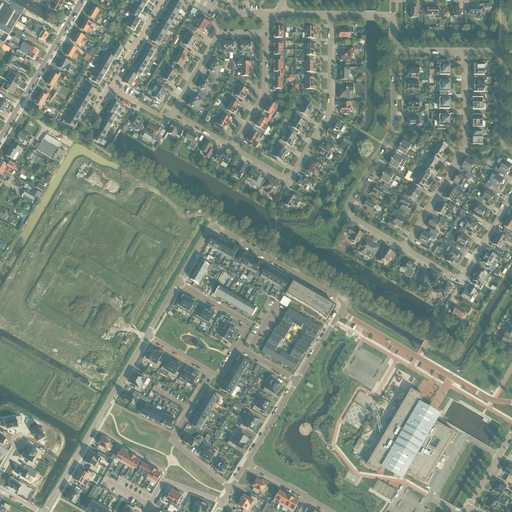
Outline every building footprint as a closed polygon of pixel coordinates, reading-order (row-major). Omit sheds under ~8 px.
[(12,6),(1,0),(0,0),(0,30),(9,36),(25,10),(16,5),(14,3),(12,6)] [(47,12),(27,0),(19,0),(16,5),(25,10),(25,9),(43,19),(47,12)] [(133,3),(137,5),(144,9),(147,4),(141,0),(140,0),(139,3),(135,1),(133,3)] [(185,10),(182,7),(175,3),(172,9),(178,13),(180,9),(184,12),(185,11),(185,10)] [(58,13),(61,7),(55,4),(53,6),(50,4),(48,7),(52,9),(51,10),(58,13)] [(141,14),(144,9),(137,5),(135,8),(132,6),(130,8),(134,10),(141,14)] [(91,12),(100,18),(102,15),(98,13),(100,11),(94,7),(91,12)] [(411,7),(411,18),(418,18),(418,24),(422,24),(422,14),(418,14),(418,7),(411,7)] [(439,12),(439,7),(434,7),(428,7),(428,16),(438,16),(438,19),(442,19),(442,12),(439,12)] [(459,15),(459,7),(453,7),(453,16),(453,18),(453,19),(454,20),(456,21),(458,21),(458,22),(462,22),(462,16),(459,15)] [(484,15),(484,8),(472,7),(472,8),(468,8),(468,15),(478,15),(478,19),(483,19),(483,15),(484,15)] [(182,15),(178,13),(172,9),(168,14),(175,18),(177,15),(181,17),(182,15)] [(128,11),(127,13),(130,15),(131,15),(132,15),(134,17),(138,19),(141,14),(134,10),(133,13),(132,14),(128,11)] [(91,12),(88,17),(94,20),(93,21),(97,23),(99,20),(100,18),(91,12)] [(197,18),(195,21),(198,23),(206,28),(209,23),(202,19),(204,16),(197,12),(195,15),(197,18)] [(179,20),(175,18),(168,14),(165,19),(172,23),(174,20),(178,22),(179,20)] [(127,19),(127,20),(130,23),(131,22),(138,26),(141,20),(138,19),(134,17),(132,21),(128,18),(127,19)] [(176,26),(172,23),(165,19),(162,25),(169,29),(171,25),(175,28),(176,26)] [(97,29),(94,28),(91,26),(92,24),(86,20),(84,25),(93,30),(95,32),(97,29)] [(15,27),(22,31),(25,26),(18,22),(15,27)] [(125,24),(123,26),(128,28),(128,27),(135,31),(138,26),(131,22),(130,23),(128,26),(125,24)] [(203,33),(206,28),(198,23),(196,26),(190,25),(188,28),(194,33),(196,29),(203,33)] [(43,32),(43,31),(45,28),(38,24),(36,27),(41,30),(39,34),(41,35),(39,38),(45,41),(49,35),(43,32)] [(287,24),(285,24),(280,24),(280,27),(274,27),(274,33),(286,33),(287,33),(287,28),(287,24)] [(92,33),(93,30),(84,25),(81,30),(87,33),(88,31),(92,33)] [(173,31),(169,29),(162,25),(159,30),(166,34),(168,31),(172,33),(173,31)] [(309,28),(309,25),(302,25),(302,30),(305,30),(305,33),(316,33),(316,31),(316,28),(309,28)] [(339,31),(339,38),(350,38),(350,37),(351,37),(351,34),(350,34),(350,33),(353,33),(353,27),(346,27),(346,31),(339,31)] [(170,36),(166,34),(159,30),(156,35),(163,40),(165,36),(169,38),(170,36)] [(187,40),(195,45),(195,43),(197,44),(198,41),(197,40),(192,37),(194,34),(188,30),(185,36),(188,37),(187,40)] [(76,38),(85,43),(87,41),(83,39),(85,36),(79,33),(76,38)] [(286,41),(286,33),(274,33),(274,38),(280,38),(280,41),(286,41)] [(316,36),(316,33),(305,33),(305,39),(302,39),(302,42),(309,42),(309,39),(316,39),(316,36)] [(167,42),(163,40),(156,35),(152,42),(155,44),(154,46),(158,48),(159,46),(162,42),(165,44),(167,42)] [(32,47),(14,37),(9,46),(18,51),(20,46),(36,56),(39,51),(32,47)] [(85,44),(85,43),(76,38),(73,42),(79,46),(81,43),(84,45),(85,44)] [(194,46),(195,45),(187,40),(185,43),(182,41),(179,46),(185,49),(187,47),(192,49),(193,50),(195,47),(194,46)] [(286,48),(286,41),(280,41),(280,44),(274,44),(274,50),(283,50),(283,48),(286,48)] [(114,50),(121,54),(124,49),(117,45),(118,45),(114,42),(113,44),(116,47),(114,50)] [(230,53),(230,42),(226,42),(226,43),(224,43),(224,44),(220,44),(220,52),(223,52),(223,54),(226,54),(226,53),(230,53)] [(238,50),(238,44),(235,44),(235,43),(234,43),(234,42),(230,42),(230,53),(233,53),(233,54),(237,54),(237,50),(238,50)] [(247,53),(247,42),(243,42),(243,43),(241,43),(241,44),(238,44),(238,50),(240,50),(240,53),(240,54),(240,55),(241,55),(242,55),(243,55),(244,54),(244,53),(247,53)] [(251,42),(247,42),(247,53),(250,53),(250,54),(250,55),(251,55),(252,55),(253,55),(253,54),(254,54),(254,53),(254,50),(255,50),(255,44),(252,44),(252,43),(251,43),(251,42)] [(309,45),(309,42),(302,42),(302,45),(305,45),(305,50),(316,50),(316,48),(316,45),(309,45)] [(34,60),(36,56),(20,46),(18,51),(16,53),(22,56),(24,54),(27,56),(34,60)] [(69,51),(78,56),(79,54),(76,52),(77,49),(71,46),(69,51)] [(153,55),(156,51),(157,49),(154,46),(152,49),(149,47),(145,53),(152,57),(156,60),(157,58),(153,55)] [(121,54),(114,50),(111,48),(110,48),(108,47),(106,49),(109,50),(107,53),(109,54),(109,55),(111,56),(115,58),(115,59),(118,60),(121,54)] [(354,53),(354,47),(348,47),(348,50),(341,50),(341,52),(340,52),(340,55),(341,55),(341,60),(344,60),(348,60),(351,60),(351,57),(351,53),(354,53)] [(177,58),(185,63),(187,60),(186,59),(188,57),(185,56),(187,53),(181,50),(177,58)] [(279,55),(279,58),(287,58),(287,50),(283,50),(274,50),(274,55),(279,55)] [(316,53),(316,50),(305,50),(305,56),(302,56),(302,59),(309,59),(309,56),(316,56),(316,53)] [(77,58),(78,56),(69,51),(66,55),(72,59),(73,56),(77,58)] [(115,58),(111,56),(109,55),(109,54),(107,53),(105,52),(104,54),(107,56),(106,59),(112,63),(115,59),(115,58)] [(150,61),(152,57),(145,53),(142,59),(149,63),(153,65),(154,63),(150,61)] [(18,72),(19,70),(26,74),(28,70),(16,63),(17,59),(12,56),(7,65),(12,68),(18,72)] [(112,63),(106,59),(102,57),(101,59),(104,61),(102,64),(109,69),(112,63)] [(184,66),(185,63),(177,58),(172,66),(177,69),(180,66),(182,67),(183,65),(184,66)] [(287,58),(279,58),(279,61),(274,61),(274,67),(286,67),(287,67),(287,61),(287,58)] [(61,63),(70,69),(72,66),(68,64),(70,62),(64,59),(61,63)] [(147,66),(149,63),(142,59),(139,64),(146,68),(150,70),(151,68),(147,66)] [(212,63),(210,66),(220,71),(221,69),(222,69),(223,68),(224,68),(224,67),(224,66),(223,66),(223,65),(224,64),(227,65),(228,63),(225,63),(219,59),(218,62),(217,61),(216,63),(214,62),(213,63),(212,63)] [(309,62),(309,59),(302,59),(299,59),(299,62),(302,62),(305,62),(305,67),(316,67),(316,65),(316,62),(309,62)] [(450,70),(450,64),(446,64),(446,61),(444,61),(438,61),(437,61),(437,70),(450,70)] [(487,63),(487,61),(480,61),(480,64),(474,64),(474,65),(473,66),(473,68),(474,69),(474,70),(485,70),(485,65),(487,63)] [(97,64),(95,68),(99,70),(106,74),(109,69),(102,64),(99,62),(97,64)] [(422,69),(422,62),(416,62),(416,65),(412,65),(412,67),(408,67),(408,73),(411,73),(411,78),(417,78),(417,73),(419,73),(419,69),(422,69)] [(69,71),(70,69),(61,63),(58,68),(64,72),(66,69),(69,71)] [(238,68),(241,68),(241,71),(251,71),(251,69),(252,69),(252,66),(250,66),(251,63),(243,63),(239,63),(238,63),(238,68)] [(144,71),(146,68),(139,64),(136,69),(143,73),(147,75),(148,74),(144,71)] [(166,74),(175,79),(176,77),(177,78),(178,75),(172,71),(173,69),(167,65),(165,69),(167,72),(166,74)] [(218,75),(220,71),(210,66),(208,69),(209,70),(208,71),(210,72),(210,74),(209,77),(215,80),(216,78),(217,78),(219,75),(218,75)] [(286,75),(286,67),(274,67),(274,72),(279,72),(279,75),(286,75)] [(316,70),(316,67),(305,67),(305,73),(299,73),(299,76),(302,76),(309,76),(309,73),(316,73),(316,70)] [(106,74),(99,70),(95,68),(94,70),(98,72),(96,75),(103,79),(106,74)] [(141,77),(143,73),(136,69),(133,74),(138,77),(140,78),(140,79),(144,81),(144,80),(145,79),(141,77)] [(349,80),(349,70),(340,70),(340,80),(349,80)] [(450,75),(450,70),(437,70),(437,75),(438,75),(438,78),(446,78),(446,75),(450,75)] [(485,75),(485,70),(474,70),(474,71),(473,71),(473,74),(474,74),(474,75),(480,75),(480,78),(487,78),(490,78),(490,76),(487,76),(485,75)] [(251,74),(251,71),(241,71),(241,72),(239,72),(238,72),(238,73),(238,75),(238,77),(236,79),(240,81),(240,82),(245,85),(247,83),(246,82),(247,81),(247,77),(252,77),(252,74),(251,74)] [(10,75),(7,80),(10,82),(17,86),(20,81),(17,79),(17,78),(18,76),(12,72),(10,75)] [(133,74),(131,72),(127,78),(134,82),(138,85),(139,83),(135,81),(138,77),(133,74)] [(166,74),(163,72),(161,76),(159,80),(164,83),(166,81),(171,84),(172,84),(174,82),(173,82),(175,79),(166,74)] [(50,79),(56,83),(60,77),(61,74),(58,73),(57,75),(54,73),(50,79)] [(92,73),(91,75),(93,76),(95,77),(93,81),(92,81),(99,86),(103,79),(96,75),(92,73)] [(279,78),(274,78),(274,84),(283,84),(286,84),(288,84),(288,79),(287,79),(287,75),(286,75),(279,75),(279,78)] [(308,79),(309,76),(302,76),(302,81),(305,81),(305,84),(315,84),(315,82),(316,82),(316,79),(308,79)] [(213,83),(215,80),(209,77),(208,79),(207,79),(206,80),(204,79),(203,80),(202,80),(200,83),(210,89),(211,86),(212,86),(214,83),(213,83)] [(132,86),(134,82),(127,78),(124,83),(131,87),(131,88),(135,90),(136,88),(132,86)] [(446,81),(446,78),(438,78),(438,87),(450,87),(450,81),(446,81)] [(487,80),(487,78),(480,78),(480,81),(474,81),(474,82),(473,83),(473,85),(474,86),(474,87),(485,87),(485,82),(487,80)] [(53,88),(56,83),(50,79),(47,85),(50,86),(49,89),(51,91),(53,88)] [(408,83),(408,89),(419,89),(419,83),(416,83),(416,81),(412,81),(412,83),(408,83)] [(5,83),(2,89),(13,95),(17,89),(16,89),(15,88),(17,86),(10,82),(8,85),(5,83)] [(245,85),(240,82),(239,82),(235,89),(237,91),(246,96),(248,94),(250,91),(243,88),(245,85)] [(156,93),(164,97),(164,96),(165,97),(167,93),(166,93),(166,92),(161,90),(163,86),(157,83),(155,86),(158,88),(156,93)] [(208,92),(210,89),(200,83),(198,86),(199,87),(198,88),(200,90),(199,91),(200,92),(199,94),(204,97),(206,95),(207,96),(209,92),(208,92)] [(283,87),(283,84),(274,84),(274,89),(279,89),(279,93),(286,93),(286,87),(283,87)] [(315,87),(315,84),(305,84),(302,84),(302,88),(302,93),(308,93),(308,90),(316,90),(316,87),(315,87)] [(354,91),(354,85),(347,85),(347,89),(339,89),(339,98),(347,98),(348,95),(349,95),(349,91),(354,91)] [(86,93),(93,97),(96,91),(89,87),(87,91),(83,89),(82,90),(86,93)] [(450,92),(450,87),(438,87),(438,93),(435,93),(435,95),(446,95),(446,92),(450,92)] [(485,92),(485,87),(474,87),(474,88),(473,88),(473,91),(474,91),(474,92),(480,92),(480,95),(485,95),(487,95),(487,93),(485,92)] [(246,96),(237,91),(235,89),(230,96),(236,100),(237,97),(244,101),(246,98),(245,98),(246,96)] [(164,97),(156,93),(155,93),(154,92),(151,96),(148,94),(146,97),(154,102),(156,99),(161,102),(162,102),(164,99),(163,98),(164,97)] [(39,99),(45,102),(48,97),(49,94),(47,93),(45,95),(42,93),(39,99)] [(90,102),(93,97),(86,93),(84,96),(80,94),(79,96),(83,98),(90,102)] [(207,99),(204,97),(199,94),(197,96),(196,97),(194,96),(193,98),(192,97),(190,100),(199,106),(204,99),(206,100),(207,99)] [(446,98),(446,95),(435,95),(435,97),(438,97),(438,104),(450,104),(450,98),(446,98)] [(485,95),(480,95),(479,95),(479,98),(473,98),(473,104),(483,104),(483,100),(485,100),(485,98),(485,95)] [(234,102),(236,100),(230,96),(228,101),(226,104),(229,105),(238,110),(239,108),(239,109),(241,106),(234,102)] [(415,99),(412,99),(412,101),(408,101),(408,107),(419,107),(419,103),(422,103),(422,96),(415,96),(415,99)] [(86,108),(90,102),(83,98),(81,101),(77,99),(76,101),(79,103),(86,108)] [(0,110),(3,113),(8,104),(1,100),(0,99),(0,110)] [(39,99),(36,104),(39,106),(37,109),(38,109),(40,110),(41,108),(42,108),(45,102),(39,99)] [(303,108),(311,113),(312,111),(313,112),(315,109),(314,108),(309,105),(310,102),(304,99),(303,102),(304,102),(301,107),(303,108)] [(198,109),(199,106),(190,100),(188,104),(189,104),(188,106),(190,107),(189,108),(190,109),(189,111),(194,115),(196,112),(197,113),(199,110),(198,109)] [(111,106),(118,110),(120,106),(124,109),(125,107),(121,104),(121,105),(114,101),(111,106)] [(281,105),(276,102),(275,105),(270,102),(267,107),(275,111),(277,113),(279,110),(281,105)] [(83,113),(86,108),(79,103),(77,107),(74,105),(72,107),(76,109),(83,113)] [(339,109),(339,113),(341,113),(344,113),(344,114),(345,115),(347,115),(347,114),(347,113),(351,113),(351,112),(352,112),(352,109),(351,108),(351,107),(350,107),(350,103),(343,103),(343,107),(341,107),(341,109),(339,109)] [(450,109),(450,104),(438,104),(438,112),(446,112),(446,109),(450,109)] [(485,104),(483,104),(473,104),(473,110),(479,110),(479,113),(485,113),(485,110),(485,104)] [(236,113),(238,110),(229,105),(227,108),(224,107),(222,111),(227,114),(229,112),(235,116),(237,113),(236,113)] [(122,112),(118,110),(111,106),(107,112),(110,113),(115,116),(117,112),(121,114),(122,112)] [(274,114),(275,111),(267,107),(264,112),(269,114),(267,117),(273,120),(276,115),(274,114)] [(310,114),(311,113),(303,108),(301,113),(297,111),(297,112),(296,114),(302,117),(303,115),(308,117),(309,118),(311,115),(310,114)] [(80,118),(83,113),(76,109),(74,112),(71,110),(69,112),(73,114),(80,118)] [(57,110),(52,118),(56,120),(60,112),(57,110)] [(226,117),(227,114),(222,111),(219,115),(222,117),(220,120),(229,125),(230,123),(231,123),(232,121),(226,117)] [(446,115),(446,112),(438,112),(438,121),(450,121),(450,115),(446,115)] [(117,117),(115,116),(110,113),(107,118),(114,122),(116,119),(120,121),(121,119),(117,116),(117,117)] [(424,113),(422,113),(415,113),(415,116),(412,116),(412,118),(408,118),(408,124),(419,124),(419,120),(422,120),(422,116),(424,116),(424,113)] [(485,115),(485,113),(479,113),(479,115),(473,115),(473,121),(483,121),(483,115),(485,115)] [(77,124),(80,118),(73,114),(71,117),(67,115),(66,117),(70,119),(77,124)] [(300,120),(302,117),(296,114),(294,116),(297,118),(295,123),(302,127),(303,126),(304,126),(306,123),(305,123),(300,120)] [(141,120),(142,119),(136,115),(132,122),(129,121),(126,126),(130,128),(131,127),(136,130),(137,130),(139,130),(140,129),(144,122),(144,121),(141,120)] [(273,120),(267,117),(266,119),(261,117),(259,121),(268,127),(270,128),(272,125),(270,124),(273,120)] [(118,124),(114,122),(107,118),(104,123),(111,127),(113,124),(117,126),(118,124)] [(74,128),(77,124),(70,119),(68,123),(64,121),(63,123),(67,125),(67,124),(74,128)] [(229,125),(220,120),(219,122),(216,121),(213,126),(223,131),(224,129),(227,130),(228,128),(228,127),(229,125)] [(259,121),(256,126),(260,129),(259,131),(264,135),(267,131),(268,131),(270,128),(268,127),(259,121)] [(450,126),(450,121),(438,121),(437,129),(446,129),(446,126),(450,126)] [(483,127),(483,121),(473,121),(473,127),(479,127),(479,130),(485,130),(485,127),(483,127)] [(115,130),(111,127),(104,123),(101,129),(108,133),(110,129),(114,131),(115,130)] [(169,133),(176,137),(177,135),(181,137),(185,130),(174,123),(170,130),(169,133)] [(301,129),(302,127),(295,123),(292,127),(289,125),(287,128),(293,132),(295,129),(300,132),(301,133),(302,130),(301,129)] [(343,132),(345,128),(336,123),(333,128),(331,127),(327,134),(336,139),(341,131),(343,132)] [(155,128),(150,124),(147,129),(146,131),(144,134),(153,140),(156,142),(159,143),(162,137),(160,136),(157,134),(159,130),(155,127),(155,128)] [(292,134),(293,132),(287,128),(286,131),(289,133),(286,137),(294,142),(295,140),(296,141),(297,138),(296,138),(297,137),(292,134)] [(112,135),(108,133),(101,129),(98,134),(105,138),(107,135),(111,137),(112,135)] [(352,130),(347,137),(351,139),(355,132),(352,130)] [(485,135),(485,130),(479,130),(479,132),(473,132),(473,139),(483,139),(483,135),(485,135)] [(264,135),(259,131),(257,134),(253,131),(250,136),(258,141),(259,138),(261,139),(264,135)] [(33,138),(22,132),(19,137),(19,138),(17,141),(23,144),(25,141),(26,141),(30,144),(33,138)] [(188,147),(194,151),(198,144),(195,142),(198,137),(189,132),(185,138),(192,142),(188,147)] [(44,139),(37,151),(38,151),(57,162),(60,164),(67,152),(60,148),(63,144),(47,134),(44,139)] [(109,140),(105,138),(98,134),(94,140),(101,144),(104,140),(108,142),(109,140)] [(256,143),(258,141),(250,136),(247,141),(252,143),(250,146),(256,149),(258,144),(256,143)] [(283,141),(281,144),(285,146),(286,144),(291,147),(292,147),(294,144),(293,144),(294,142),(286,137),(284,136),(281,141),(283,141)] [(483,142),(483,139),(473,139),(473,145),(479,145),(479,147),(485,147),(485,142),(483,142)] [(435,148),(443,153),(445,149),(446,150),(449,146),(440,140),(435,148)] [(416,145),(410,141),(408,144),(404,141),(403,142),(402,142),(400,145),(409,150),(410,148),(413,149),(416,145)] [(205,157),(209,159),(213,153),(210,151),(213,146),(206,142),(201,151),(205,153),(204,156),(205,157)] [(285,146),(281,144),(279,143),(277,146),(280,148),(277,152),(285,157),(286,155),(287,156),(289,153),(288,152),(283,149),(285,146)] [(332,154),(335,148),(329,144),(327,148),(321,145),(317,152),(325,157),(326,159),(328,160),(329,159),(332,154)] [(407,153),(409,150),(400,145),(398,148),(399,149),(398,151),(403,153),(401,156),(407,159),(410,154),(407,153)] [(22,149),(17,146),(14,150),(12,149),(10,151),(9,151),(10,152),(7,156),(13,160),(18,151),(20,153),(22,149)] [(441,156),(443,153),(435,148),(431,155),(440,160),(442,156),(441,156)] [(40,158),(35,155),(30,152),(28,156),(32,159),(31,161),(37,165),(40,158)] [(284,158),(285,157),(277,152),(275,157),(272,155),(270,158),(276,161),(278,159),(282,161),(283,161),(284,162),(285,159),(284,158)] [(215,160),(219,162),(220,160),(228,165),(232,158),(224,153),(222,155),(218,153),(215,160)] [(407,159),(401,156),(400,158),(395,155),(394,157),(393,157),(391,160),(403,167),(407,159)] [(438,164),(440,160),(431,155),(428,161),(436,165),(437,164),(438,164)] [(423,166),(427,159),(423,156),(419,163),(423,166)] [(510,169),(511,165),(506,162),(508,159),(502,156),(501,159),(502,160),(500,164),(510,170),(510,169)] [(475,160),(474,162),(467,159),(465,163),(472,168),(474,165),(482,167),(484,165),(475,160)] [(311,162),(306,171),(307,171),(307,172),(310,174),(311,174),(313,175),(315,170),(319,172),(323,164),(317,160),(314,164),(311,162)] [(398,174),(403,167),(391,160),(390,163),(390,164),(389,165),(394,168),(393,170),(398,174)] [(433,170),(436,165),(428,161),(423,170),(431,175),(434,171),(433,170)] [(0,168),(12,175),(15,171),(12,170),(15,165),(9,162),(6,166),(0,163),(0,168)] [(244,173),(247,166),(242,163),(239,170),(235,168),(231,174),(240,179),(244,173)] [(475,169),(472,168),(465,163),(462,168),(468,171),(466,174),(471,177),(473,178),(475,175),(472,174),(475,169)] [(510,170),(500,164),(499,164),(497,167),(496,167),(494,171),(499,174),(501,171),(507,175),(509,171),(510,170)] [(0,168),(0,173),(2,175),(3,173),(7,175),(8,176),(11,178),(9,181),(12,182),(15,177),(12,175),(0,168)] [(83,170),(79,176),(83,178),(83,179),(86,180),(89,182),(90,180),(93,181),(96,176),(93,174),(92,176),(83,170)] [(248,177),(246,180),(258,188),(263,179),(260,177),(261,175),(258,172),(257,173),(252,170),(248,177)] [(398,174),(393,170),(391,173),(386,170),(386,171),(384,172),(383,174),(386,176),(394,181),(398,174)] [(429,179),(431,175),(423,170),(418,177),(426,181),(428,178),(429,179)] [(498,176),(499,174),(494,171),(492,174),(496,176),(493,180),(501,185),(501,184),(503,180),(498,176)] [(465,177),(464,176),(459,173),(456,178),(466,184),(469,179),(470,180),(471,177),(466,174),(465,177)] [(394,181),(386,176),(383,174),(381,177),(381,179),(381,180),(385,183),(384,185),(390,189),(394,181)] [(418,177),(414,184),(417,186),(423,189),(425,185),(424,185),(426,181),(418,177)] [(313,188),(316,183),(310,180),(308,183),(301,178),(297,184),(306,190),(309,185),(313,188)] [(456,178),(453,182),(457,185),(460,186),(458,189),(463,192),(465,188),(464,187),(466,184),(456,178)] [(101,179),(95,189),(101,192),(103,190),(106,191),(109,186),(106,184),(107,183),(101,179)] [(267,194),(272,196),(274,193),(275,193),(276,191),(279,193),(282,188),(269,180),(264,187),(269,190),(267,194)] [(501,185),(493,180),(491,184),(487,182),(485,185),(491,188),(492,186),(498,189),(500,185),(501,185)] [(76,188),(74,191),(80,194),(81,191),(84,193),(87,187),(78,181),(74,187),(76,188)] [(411,187),(409,191),(419,196),(420,194),(420,193),(421,191),(416,189),(417,186),(414,184),(412,183),(409,185),(411,187)] [(489,191),(491,188),(485,185),(484,188),(487,190),(485,195),(493,199),(493,198),(495,194),(489,191)] [(389,189),(383,186),(381,189),(376,186),(372,193),(379,198),(383,191),(387,193),(389,189)] [(114,187),(108,196),(114,200),(116,197),(119,199),(122,193),(119,192),(120,190),(114,187)] [(43,193),(38,190),(35,188),(34,189),(31,195),(38,199),(39,199),(40,199),(43,193)] [(450,188),(447,193),(458,199),(459,197),(461,197),(462,195),(463,192),(458,189),(456,192),(454,190),(450,188)] [(419,196),(409,191),(407,190),(403,197),(409,201),(411,199),(416,202),(419,196)] [(25,192),(22,198),(32,204),(36,198),(25,192)] [(458,199),(447,193),(445,197),(451,201),(449,204),(455,207),(457,202),(456,201),(458,199)] [(485,195),(481,193),(479,197),(478,197),(478,198),(477,200),(482,203),(484,200),(490,204),(492,200),(493,199),(485,195)] [(127,194),(121,204),(127,207),(129,205),(131,206),(135,201),(132,199),(133,198),(127,194)] [(296,208),(302,198),(296,194),(294,197),(291,195),(285,205),(291,208),(292,205),(296,208)] [(70,199),(67,204),(76,209),(79,204),(73,201),(75,198),(69,195),(67,198),(70,199)] [(402,198),(399,204),(402,206),(399,211),(403,214),(405,211),(409,214),(412,208),(409,206),(411,203),(408,201),(404,199),(402,198)] [(376,205),(368,200),(364,206),(368,208),(366,211),(374,216),(377,211),(374,209),(376,205)] [(455,207),(449,204),(448,206),(441,203),(439,207),(447,212),(450,214),(451,211),(452,211),(455,207)] [(62,207),(60,210),(66,213),(67,210),(74,214),(77,209),(76,209),(67,204),(64,208),(62,207)] [(476,210),(484,214),(484,213),(486,209),(479,205),(476,210)] [(444,216),(447,212),(439,207),(436,212),(442,216),(441,218),(446,221),(448,219),(444,216)] [(95,208),(89,217),(94,220),(99,211),(95,208)] [(472,211),(470,214),(473,216),(474,215),(481,219),(483,215),(484,214),(476,210),(473,208),(472,211)] [(157,216),(153,222),(158,225),(163,216),(164,215),(159,213),(160,211),(157,209),(154,214),(157,216)] [(99,211),(94,220),(99,223),(104,214),(99,211)] [(104,214),(99,223),(103,225),(108,216),(104,214)] [(58,220),(55,224),(64,230),(67,225),(61,221),(62,219),(57,215),(55,218),(58,220)] [(465,223),(475,229),(475,228),(477,224),(472,221),(473,218),(468,215),(466,218),(467,219),(465,223)] [(108,216),(103,225),(107,228),(113,219),(108,216)] [(163,216),(158,225),(163,228),(167,221),(169,223),(173,218),(169,216),(168,218),(163,216)] [(387,225),(393,229),(396,225),(400,228),(405,220),(397,216),(393,223),(390,221),(387,225)] [(433,218),(430,222),(438,227),(440,228),(442,226),(443,227),(446,222),(441,219),(439,221),(433,218)] [(113,219),(107,228),(112,230),(117,221),(113,219)] [(117,221),(112,230),(116,233),(122,224),(117,221)] [(511,224),(506,221),(504,224),(505,224),(504,226),(506,227),(504,230),(503,232),(511,236),(511,235),(511,234),(511,224)] [(436,229),(438,227),(430,222),(427,227),(433,230),(431,233),(437,236),(439,233),(437,230),(436,229)] [(475,230),(475,229),(465,223),(462,228),(461,227),(459,230),(465,233),(466,230),(472,234),(474,230),(475,230)] [(50,228),(48,231),(54,234),(55,231),(62,235),(65,230),(64,230),(55,224),(52,229),(50,228)] [(122,224),(116,233),(121,235),(126,226),(122,224)] [(175,224),(172,230),(175,231),(173,234),(179,237),(185,228),(179,224),(178,226),(175,224)] [(126,226),(121,235),(126,238),(131,229),(126,226)] [(353,244),(354,243),(355,244),(359,243),(363,234),(356,230),(356,231),(351,228),(348,233),(353,236),(351,240),(351,241),(352,243),(353,244)] [(463,235),(465,233),(459,230),(458,232),(457,232),(455,237),(466,244),(467,243),(469,239),(463,235)] [(437,236),(431,233),(430,235),(424,232),(421,237),(429,241),(430,239),(434,241),(437,236)] [(511,244),(511,243),(511,237),(507,235),(505,238),(498,234),(495,239),(504,244),(506,242),(511,244)] [(213,236),(207,246),(212,249),(218,239),(217,238),(213,236)] [(373,240),(368,237),(361,248),(362,248),(360,252),(365,255),(372,259),(379,248),(371,244),(373,240)] [(432,243),(429,241),(421,237),(419,241),(425,245),(424,248),(429,251),(431,248),(429,247),(432,243)] [(452,241),(451,244),(456,247),(458,245),(463,248),(466,244),(455,237),(452,241)] [(46,240),(42,246),(52,251),(55,246),(53,244),(54,241),(49,238),(47,241),(46,240)] [(218,239),(212,249),(217,252),(223,241),(220,239),(220,240),(218,239)] [(503,247),(504,244),(495,239),(492,244),(499,248),(497,251),(502,255),(505,249),(503,247)] [(223,241),(217,252),(222,255),(228,244),(226,243),(223,241)] [(157,242),(155,246),(163,251),(166,247),(157,242)] [(228,244),(222,255),(226,257),(233,247),(230,245),(229,245),(228,244)] [(455,250),(456,247),(451,244),(449,247),(448,247),(446,251),(458,258),(458,257),(460,253),(455,250)] [(155,246),(152,250),(161,255),(163,251),(155,246)] [(233,247),(226,257),(231,260),(238,250),(233,247)] [(94,248),(89,257),(94,260),(99,251),(94,248)] [(38,254),(35,258),(44,264),(45,264),(48,259),(41,255),(43,253),(37,249),(35,252),(38,254)] [(393,253),(394,253),(388,249),(384,255),(381,253),(377,260),(383,264),(384,261),(388,263),(391,257),(393,258),(396,255),(393,253)] [(152,250),(150,254),(159,259),(161,255),(152,250)] [(99,251),(94,260),(98,262),(103,253),(99,251)] [(444,256),(442,259),(453,265),(457,259),(458,259),(458,258),(446,251),(444,256)] [(242,252),(236,263),(241,266),(247,256),(248,255),(242,252)] [(485,257),(494,262),(495,259),(499,261),(502,256),(496,252),(494,255),(489,252),(487,254),(485,257)] [(103,253),(98,262),(102,265),(108,256),(103,253)] [(150,254),(148,258),(157,263),(159,259),(150,254)] [(108,256),(102,265),(107,267),(112,258),(108,256)] [(247,256),(241,266),(246,269),(252,258),(249,256),(247,256)] [(497,264),(494,262),(485,257),(483,260),(484,260),(482,262),(488,266),(486,268),(493,272),(496,267),(497,264)] [(30,262),(28,265),(34,268),(35,265),(42,269),(44,264),(35,258),(33,263),(30,262)] [(112,258),(107,267),(111,270),(116,261),(112,258)] [(148,258),(145,262),(154,267),(157,263),(148,258)] [(252,258),(246,269),(250,271),(257,261),(255,260),(252,258)] [(411,270),(414,264),(406,259),(401,267),(407,271),(405,274),(411,278),(414,272),(411,270)] [(116,261),(111,270),(116,272),(121,263),(116,261)] [(202,261),(199,266),(207,270),(210,265),(205,263),(205,262),(205,263),(202,261)] [(250,271),(248,275),(256,279),(261,271),(259,269),(262,264),(257,261),(250,271)] [(145,262),(143,266),(152,271),(154,267),(145,262)] [(121,263),(116,272),(120,275),(125,266),(121,263)] [(125,266),(120,275),(125,278),(130,269),(125,266)] [(143,266),(141,270),(150,275),(152,271),(143,266)] [(199,266),(196,270),(204,275),(207,270),(199,266)] [(267,266),(260,277),(265,280),(271,270),(270,269),(270,268),(267,266)] [(474,275),(483,280),(486,282),(490,275),(489,274),(484,271),(481,269),(480,272),(477,271),(476,273),(475,273),(474,275)] [(26,274),(23,279),(32,285),(33,285),(36,280),(29,276),(31,273),(25,270),(23,273),(26,274)] [(141,270),(139,273),(148,279),(150,275),(141,270)] [(196,270),(193,275),(201,280),(204,275),(196,270)] [(271,270),(265,280),(270,283),(276,272),(273,270),(273,271),(271,270)] [(430,282),(432,281),(430,274),(425,271),(421,272),(418,277),(420,284),(422,284),(423,287),(425,288),(426,290),(430,289),(429,287),(430,287),(431,285),(430,282)] [(80,272),(75,281),(80,284),(85,275),(80,272)] [(276,272),(270,283),(275,285),(281,275),(279,274),(276,272)] [(139,273),(136,277),(145,283),(148,279),(139,273)] [(85,275),(80,284),(84,287),(89,278),(85,275)] [(193,275),(191,280),(193,282),(194,282),(198,285),(201,280),(193,275)] [(281,275),(275,285),(279,288),(285,278),(284,277),(281,275)] [(481,283),(483,280),(474,275),(473,277),(473,278),(472,280),(477,283),(475,286),(481,289),(483,284),(481,283)] [(136,277),(134,282),(143,287),(145,283),(136,277)] [(89,278),(84,287),(88,289),(94,280),(89,278)] [(285,278),(279,288),(284,291),(290,280),(287,278),(287,279),(285,278)] [(18,282),(16,285),(22,289),(23,286),(30,289),(32,285),(23,279),(20,284),(18,282)] [(94,280),(88,289),(93,292),(98,283),(94,280)] [(287,292),(285,295),(313,311),(322,318),(326,321),(335,305),(293,281),(287,292)] [(98,283),(93,292),(97,294),(102,285),(98,283)] [(447,298),(453,287),(445,283),(442,288),(437,286),(434,292),(445,298),(447,298)] [(102,285),(97,294),(102,297),(107,288),(102,285)] [(217,291),(215,294),(220,297),(224,289),(220,286),(217,291)] [(107,288),(102,297),(106,299),(111,290),(107,288)] [(224,289),(220,297),(225,300),(229,292),(224,289)] [(476,296),(478,292),(472,289),(470,292),(466,289),(461,297),(470,302),(474,295),(476,296)] [(111,290),(106,299),(111,302),(116,293),(111,290)] [(12,294),(9,300),(19,305),(22,299),(19,298),(21,295),(16,292),(14,295),(12,294)] [(46,292),(41,301),(46,304),(51,295),(46,292)] [(229,292),(225,300),(229,302),(234,295),(229,292)] [(51,295),(46,304),(50,306),(55,297),(51,295)] [(234,295),(229,302),(234,305),(238,297),(234,295)] [(55,297),(50,306),(54,309),(60,300),(55,297)] [(179,301),(175,306),(183,311),(190,299),(189,299),(185,297),(181,302),(179,301)] [(238,297),(234,305),(239,308),(243,300),(238,297)] [(284,297),(281,303),(287,307),(290,301),(284,297)] [(124,299),(121,303),(130,308),(133,304),(124,299)] [(190,299),(183,311),(191,315),(194,310),(191,308),(195,302),(190,300),(190,299)] [(60,300),(54,309),(59,311),(64,302),(60,300)] [(243,300),(239,308),(243,311),(248,303),(243,300)] [(64,302),(59,311),(63,314),(69,305),(64,302)] [(121,303),(119,307),(128,312),(130,308),(121,303)] [(248,303),(243,311),(248,313),(252,306),(248,303)] [(69,305),(63,314),(68,317),(73,308),(69,305)] [(468,314),(471,309),(464,305),(461,309),(457,306),(453,313),(461,318),(465,312),(468,314)] [(4,306),(1,312),(10,317),(9,319),(12,321),(15,315),(13,314),(14,311),(4,306)] [(252,306),(248,313),(253,316),(254,313),(255,313),(257,308),(252,306)] [(119,307),(117,311),(126,316),(128,312),(119,307)] [(73,308),(68,317),(72,319),(77,310),(73,308)] [(198,312),(195,318),(203,322),(209,311),(204,308),(201,314),(198,312)] [(277,326),(262,352),(272,358),(282,339),(284,340),(293,324),(301,328),(307,319),(301,315),(299,314),(289,308),(278,327),(277,326)] [(77,310),(72,319),(77,322),(82,313),(77,310)] [(24,311),(19,321),(25,324),(25,323),(28,324),(31,319),(29,317),(30,315),(24,311)] [(117,311),(115,315),(124,320),(126,316),(117,311)] [(209,311),(203,322),(207,325),(206,327),(209,328),(213,321),(211,319),(214,314),(210,311),(209,311)] [(115,315),(112,319),(121,324),(124,320),(115,315)] [(112,319),(110,323),(119,328),(121,324),(112,319)] [(225,323),(221,329),(223,330),(232,336),(234,334),(233,333),(236,330),(230,326),(232,324),(225,319),(223,322),(225,323)] [(34,326),(31,331),(34,333),(36,331),(40,333),(46,324),(41,321),(37,327),(34,326)] [(282,351),(277,361),(294,371),(305,352),(306,353),(322,327),(312,322),(301,340),(300,339),(290,356),(282,351)] [(110,323),(108,326),(117,332),(119,328),(110,323)] [(40,333),(45,336),(43,338),(46,340),(50,335),(47,333),(51,326),(46,324),(40,333)] [(108,326),(106,330),(115,336),(117,332),(108,326)] [(106,330),(103,334),(112,339),(115,336),(106,330)] [(216,334),(214,337),(221,342),(223,339),(229,342),(231,338),(232,336),(223,330),(219,336),(216,334)] [(58,331),(53,341),(59,344),(59,342),(62,344),(65,339),(63,337),(64,334),(58,331)] [(510,338),(504,334),(501,333),(499,336),(501,336),(498,341),(509,347),(511,342),(509,341),(510,338)] [(103,334),(101,338),(110,344),(112,339),(103,334)] [(71,339),(66,348),(72,352),(73,350),(75,352),(79,346),(76,345),(77,342),(71,339)] [(85,346),(79,356),(85,359),(86,358),(89,359),(92,354),(89,352),(91,350),(85,346)] [(146,354),(143,360),(151,364),(157,352),(153,349),(149,356),(146,354)] [(157,352),(151,364),(158,368),(161,363),(159,361),(162,355),(161,355),(158,352),(157,352)] [(97,357),(94,362),(96,364),(95,365),(101,369),(107,359),(101,356),(99,358),(97,357)] [(239,362),(238,363),(245,368),(248,363),(241,358),(239,362)] [(164,364),(161,370),(168,374),(175,363),(170,360),(167,366),(164,364)] [(175,363),(168,374),(176,379),(179,373),(176,372),(180,366),(175,363)] [(236,366),(235,368),(243,372),(245,373),(247,369),(245,368),(238,363),(236,366)] [(234,369),(233,372),(240,377),(243,372),(235,368),(235,369),(234,369)] [(182,375),(179,380),(186,385),(188,383),(188,382),(193,373),(188,370),(185,376),(182,375)] [(231,375),(230,377),(238,381),(240,382),(242,378),(240,377),(233,372),(231,375)] [(133,377),(133,378),(144,385),(149,377),(143,374),(142,376),(135,373),(133,378),(133,377)] [(193,373),(188,382),(188,383),(192,385),(191,387),(194,389),(197,384),(194,382),(198,376),(193,373)] [(230,376),(227,381),(235,385),(237,386),(238,387),(240,382),(238,381),(230,377),(230,376)] [(272,376),(268,383),(270,385),(279,390),(282,385),(276,382),(277,379),(272,376)] [(132,378),(130,383),(136,386),(134,389),(140,392),(144,385),(133,378),(132,378)] [(226,384),(225,385),(234,391),(237,386),(235,385),(227,381),(226,384)] [(224,387),(222,390),(232,396),(234,391),(225,385),(224,387)] [(265,388),(263,391),(269,394),(270,391),(276,395),(279,390),(270,385),(267,389),(265,388)] [(60,387),(54,397),(60,400),(66,391),(60,387)] [(437,422),(435,421),(431,428),(427,426),(427,424),(415,417),(417,414),(419,415),(420,413),(418,412),(421,407),(419,405),(424,397),(420,394),(415,392),(415,391),(413,390),(412,390),(411,389),(411,390),(408,395),(406,394),(405,396),(407,397),(404,402),(402,401),(401,403),(402,404),(400,409),(398,407),(396,410),(398,411),(396,415),(395,415),(394,416),(395,417),(392,422),(390,421),(389,424),(390,425),(380,443),(378,442),(376,444),(378,445),(375,450),(374,449),(372,451),(374,452),(367,465),(379,472),(380,472),(383,467),(385,468),(400,477),(404,470),(406,471),(408,473),(425,483),(431,472),(433,469),(433,470),(434,468),(446,447),(447,446),(446,446),(454,432),(439,424),(438,423),(437,422)] [(70,393),(64,402),(70,406),(71,404),(74,406),(77,401),(74,399),(76,396),(70,393)] [(125,393),(122,399),(127,402),(130,404),(131,404),(134,399),(136,400),(138,397),(133,394),(132,396),(125,393)] [(208,397),(207,398),(208,398),(217,404),(220,399),(221,396),(216,393),(214,396),(210,393),(208,397)] [(260,397),(257,401),(259,402),(269,408),(269,407),(271,403),(266,399),(267,397),(260,393),(258,396),(260,397)] [(206,400),(205,403),(213,407),(212,407),(214,408),(217,404),(208,398),(207,398),(206,400)] [(257,401),(253,409),(258,412),(260,409),(266,413),(268,408),(269,408),(259,402),(257,401)] [(82,403),(78,409),(81,410),(80,412),(86,415),(92,406),(86,402),(84,405),(82,403)] [(144,403),(141,409),(144,410),(142,414),(145,416),(147,416),(152,407),(147,404),(144,403)] [(203,406),(202,407),(203,407),(210,412),(212,407),(213,407),(205,403),(203,406)] [(147,416),(147,417),(149,418),(152,419),(156,409),(157,408),(152,406),(152,407),(147,416)] [(200,411),(209,417),(212,413),(210,412),(203,407),(202,407),(201,409),(200,411)] [(156,409),(152,419),(155,420),(156,421),(160,413),(161,411),(156,409)] [(200,411),(197,416),(207,421),(209,417),(200,411)] [(249,412),(244,420),(256,427),(256,426),(258,422),(252,418),(254,416),(249,412)] [(156,421),(161,423),(165,415),(164,415),(160,413),(156,421)] [(161,423),(165,425),(170,416),(165,413),(164,415),(165,415),(161,423)] [(170,416),(165,425),(166,426),(167,426),(171,428),(175,418),(170,416)] [(195,419),(195,420),(195,421),(204,426),(207,421),(197,416),(195,419)] [(6,424),(4,424),(5,428),(7,428),(7,429),(11,429),(15,428),(18,427),(18,424),(22,424),(21,417),(16,417),(17,421),(14,421),(14,420),(10,421),(10,422),(6,423),(6,424)] [(194,422),(192,425),(201,431),(204,426),(195,421),(195,420),(194,422)] [(244,420),(240,428),(245,431),(247,428),(253,432),(255,427),(256,427),(244,420)] [(36,423),(30,426),(32,430),(31,430),(33,435),(35,438),(38,442),(45,438),(43,434),(45,432),(43,429),(41,430),(38,426),(36,423)] [(238,430),(234,438),(246,445),(246,444),(248,441),(248,440),(242,436),(244,433),(238,430)] [(186,435),(182,441),(185,443),(186,443),(188,445),(189,445),(192,447),(194,444),(199,447),(204,439),(199,436),(195,439),(194,440),(186,435)] [(102,436),(98,444),(100,445),(98,448),(103,451),(105,448),(107,450),(111,444),(107,441),(108,439),(102,436)] [(229,442),(228,445),(235,449),(236,446),(243,450),(246,445),(234,438),(231,443),(229,442)] [(204,450),(200,456),(205,459),(212,448),(207,445),(204,443),(201,449),(204,450)] [(119,445),(111,458),(114,460),(122,447),(119,445)] [(26,452),(37,459),(40,454),(41,455),(43,452),(36,448),(35,451),(29,447),(26,452)] [(212,448),(205,459),(210,462),(213,456),(216,457),(219,452),(216,450),(212,448)] [(122,450),(116,460),(121,463),(126,454),(127,453),(122,450)] [(25,453),(23,456),(23,457),(29,461),(27,464),(34,467),(35,464),(34,464),(37,459),(26,452),(25,453)] [(91,452),(88,457),(88,458),(88,457),(99,464),(102,459),(104,460),(106,457),(99,453),(97,456),(91,452)] [(126,454),(121,463),(126,465),(131,456),(131,455),(127,453),(126,454)] [(131,456),(126,465),(130,468),(132,466),(131,466),(136,458),(131,455),(131,456)] [(220,456),(217,462),(220,464),(217,470),(219,471),(219,472),(224,474),(229,465),(225,462),(226,459),(220,456)] [(88,458),(85,462),(91,466),(90,469),(95,472),(97,469),(96,469),(99,464),(88,457),(88,458)] [(136,458),(131,466),(132,466),(136,469),(141,461),(136,458)] [(143,463),(137,473),(142,476),(147,466),(143,463)] [(16,471),(15,473),(25,479),(27,474),(31,476),(35,479),(38,473),(25,466),(23,469),(19,466),(18,468),(16,471)] [(147,466),(142,476),(146,479),(152,469),(147,466)] [(152,469),(146,479),(151,481),(157,472),(157,471),(155,470),(152,468),(152,469)] [(81,471),(78,475),(87,481),(90,476),(92,478),(94,475),(88,471),(87,474),(81,471)] [(157,472),(151,481),(156,484),(162,474),(157,472)] [(78,475),(75,480),(81,484),(79,487),(85,490),(87,487),(86,486),(89,482),(87,481),(78,475)] [(11,477),(7,483),(10,484),(9,487),(12,489),(15,491),(18,493),(22,487),(12,481),(14,479),(11,477)] [(257,479),(252,487),(254,488),(253,491),(258,494),(260,491),(262,492),(265,486),(261,484),(263,482),(257,479)] [(378,480),(373,490),(390,500),(396,490),(378,480)] [(497,485),(496,487),(494,491),(501,495),(507,486),(499,481),(497,485)] [(70,489),(65,498),(71,502),(75,495),(77,496),(80,491),(79,490),(75,488),(74,491),(70,489)] [(166,495),(163,500),(171,505),(177,493),(172,490),(169,497),(166,495)] [(279,492),(274,501),(279,504),(284,494),(279,492)] [(177,493),(171,505),(178,509),(181,504),(179,502),(182,496),(177,493)] [(284,494),(279,504),(283,507),(289,497),(284,494)] [(244,495),(241,501),(253,507),(257,499),(252,496),(250,499),(244,495)] [(489,500),(490,500),(486,506),(494,511),(499,502),(504,506),(507,501),(499,497),(498,500),(491,496),(489,500)] [(289,497),(283,507),(288,510),(294,500),(289,497)] [(93,500),(87,510),(91,511),(92,511),(98,503),(93,500)] [(294,500),(288,510),(291,511),(296,511),(299,509),(296,507),(299,503),(294,500)] [(196,509),(194,511),(206,511),(209,506),(199,501),(195,509),(196,509)] [(241,501),(238,506),(244,509),(242,511),(249,511),(253,507),(241,501)] [(98,511),(103,506),(98,503),(92,511),(98,511)]
